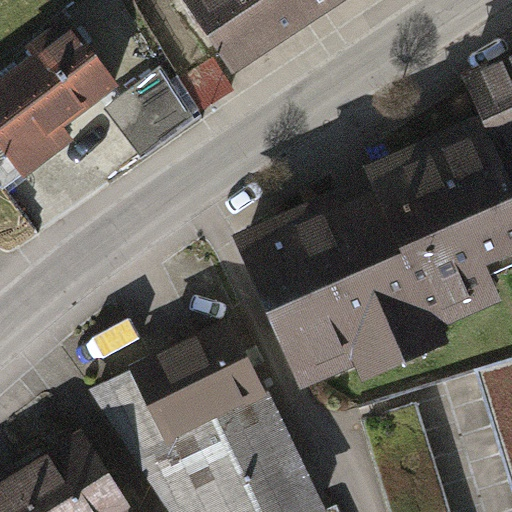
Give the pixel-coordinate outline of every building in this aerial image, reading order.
[(199,0),(252,71),(349,0),(199,0)] [(82,14),(0,76),(0,120),(39,172),(83,138),(75,128),(135,82),(82,14)] [(511,57),(467,81),(485,116),(511,167),(511,57)] [(143,147),(198,112),(169,67),(114,102),(143,147)] [(511,167),(485,116),(241,242),(315,383),(379,350),(391,371),(457,337),(448,319),(510,287),(500,267),(511,261),(511,167)] [(233,315),(95,387),(177,511),(303,511),(329,498),(233,315)] [(511,357),(476,369),(511,480),(511,357)] [(449,511),(412,399),(362,416),(393,511),(449,511)] [(0,511),(137,511),(87,431),(0,485),(0,511)]
